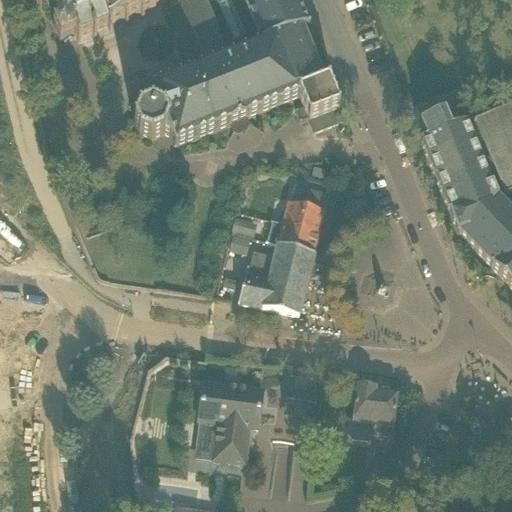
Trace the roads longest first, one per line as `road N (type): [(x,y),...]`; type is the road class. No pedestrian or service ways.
road 1 (tertiary): [(474,333),(435,366),(136,336),(94,322),(0,236)]
road 2 (unclassified): [(474,333),(446,289),(323,0)]
